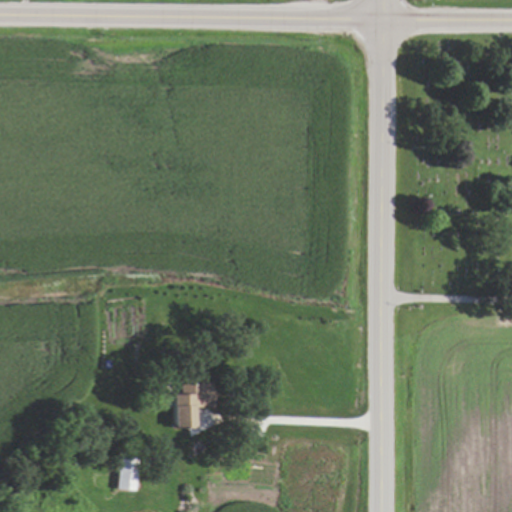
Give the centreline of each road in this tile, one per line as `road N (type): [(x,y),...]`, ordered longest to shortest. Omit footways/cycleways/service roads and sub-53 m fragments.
road 1 (secondary): [(0,16),(511,21)]
road 2 (secondary): [(381,511),(385,0)]
road 3 (residential): [(511,300),(383,299)]
